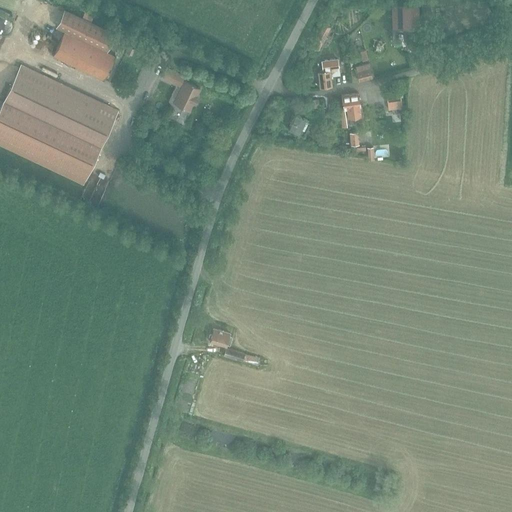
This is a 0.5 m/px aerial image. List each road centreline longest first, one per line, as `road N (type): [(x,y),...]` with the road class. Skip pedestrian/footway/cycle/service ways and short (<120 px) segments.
road 1 (unclassified): [(129,511),(192,263),(264,88)]
road 2 (unclassified): [(264,88),(349,87),(470,53)]
